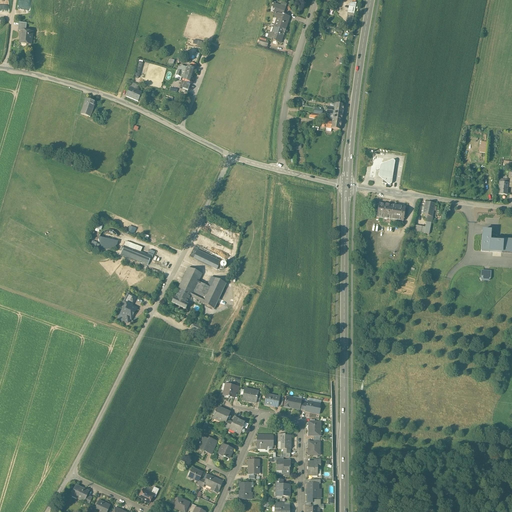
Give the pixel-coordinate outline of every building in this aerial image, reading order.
[(18,0),(17,8),(29,10),(31,0),(18,0)] [(353,24),(356,2),(350,1),(347,20),(349,20),(349,24),(353,24)] [(280,6),(276,5),(274,12),(276,13),(275,14),(276,14),(276,13),(282,15),(282,14),(283,14),(285,8),(280,6)] [(282,15),(276,13),(276,14),(274,18),(277,19),(275,27),(285,30),(286,27),(288,22),(287,22),(289,17),(290,17),(283,14),(282,14),(282,15)] [(26,24),(19,23),(18,31),(20,31),(26,31),(26,24)] [(285,30),(275,27),(272,34),(269,33),(268,38),(274,40),(274,41),(273,43),(274,44),(276,45),(278,44),(278,43),(281,43),(280,43),(282,38),(283,38),(284,33),(285,30)] [(26,31),(20,31),(20,34),(21,35),(20,44),(31,45),(33,32),(26,31)] [(136,60),(133,77),(140,78),(143,61),(136,60)] [(191,65),(188,65),(187,69),(186,72),(194,74),(196,67),(191,65)] [(194,74),(186,72),(185,74),(184,78),(186,79),(191,81),(192,81),(194,74)] [(142,93),(130,88),(126,97),(138,102),(142,93)] [(95,102),(86,99),(80,114),(90,118),(95,102)] [(344,106),(335,104),(334,108),(334,112),(343,113),(344,106)] [(343,113),(334,112),(333,115),(333,119),(342,120),(343,113)] [(323,119),(322,127),(326,128),(326,131),(331,132),(331,129),(332,122),(328,122),(329,120),(327,120),(328,119),(323,119)] [(342,120),(333,119),(332,122),(331,129),(340,130),(342,120)] [(383,180),(391,177),(393,163),(393,162),(392,161),(379,165),(377,176),(383,181),(383,180)] [(391,177),(383,180),(383,181),(382,184),(386,184),(387,184),(389,184),(389,185),(390,185),(391,185),(391,184),(391,183),(392,176),(391,177)] [(508,183),(499,182),(498,195),(507,196),(508,183)] [(435,204),(425,202),(424,208),(422,207),(421,211),(423,212),(423,215),(425,215),(425,217),(427,218),(427,216),(432,217),(435,204)] [(405,207),(379,203),(378,209),(377,209),(376,211),(377,211),(377,217),(403,221),(405,207)] [(432,217),(427,216),(427,218),(425,227),(424,233),(429,234),(432,217)] [(127,230),(134,233),(137,228),(130,225),(127,230)] [(491,231),(482,230),(481,252),(511,254),(511,240),(491,239),(491,231)] [(117,243),(118,240),(117,236),(115,233),(112,231),(108,231),(105,231),(102,233),(100,236),(99,240),(100,244),(102,247),(105,249),(108,249),(112,249),(115,247),(117,243)] [(151,256),(124,245),(121,254),(147,265),(151,256)] [(202,252),(193,248),(189,256),(198,260),(202,252)] [(215,258),(202,252),(198,260),(211,266),(215,258)] [(220,261),(215,258),(211,266),(216,269),(220,261)] [(201,274),(188,267),(178,289),(179,289),(177,294),(189,300),(190,297),(193,292),(201,274)] [(491,271),(480,271),(480,279),(482,282),(488,282),(490,279),(491,271)] [(226,283),(211,276),(201,296),(205,298),(202,302),(202,304),(213,309),(214,308),(215,305),(226,283)] [(201,296),(193,292),(190,297),(193,298),(202,302),(205,298),(201,296)] [(126,304),(120,314),(126,317),(123,321),(128,323),(130,319),(131,320),(132,318),(131,318),(132,316),(133,316),(137,309),(131,306),(136,298),(128,294),(123,303),(126,304)] [(189,300),(177,294),(175,298),(174,298),(171,303),(185,310),(188,305),(189,305),(190,303),(188,302),(189,300)] [(206,330),(192,323),(190,327),(203,334),(206,330)] [(237,387),(225,384),(223,396),(228,397),(228,398),(229,398),(229,397),(234,398),(235,393),(237,387)] [(258,392),(244,389),(242,400),(256,403),(256,399),(258,392)] [(279,398),(266,395),(264,405),(277,407),(278,405),(279,398)] [(295,399),(286,397),(286,401),(285,401),(285,402),(284,407),(289,408),(290,408),(299,410),(299,409),(301,403),(301,401),(295,400),(295,399)] [(320,405),(307,402),(307,404),(305,410),(305,411),(319,414),(320,410),(319,409),(320,405)] [(230,413),(218,408),(218,407),(213,419),(225,424),(227,420),(227,419),(228,419),(228,418),(230,413)] [(245,423),(234,418),(232,423),(230,428),(229,430),(240,435),(242,429),(243,429),(243,428),(246,429),(248,425),(245,423)] [(320,422),(309,422),(308,436),(313,436),(320,437),(320,436),(318,436),(318,429),(320,430),(320,422)] [(285,435),(278,435),(278,442),(281,442),(281,449),(283,449),(290,449),(290,436),(285,436),(285,435)] [(272,436),(260,436),(260,441),(258,441),(257,449),(265,449),(265,446),(272,446),(272,436)] [(208,440),(203,438),(200,444),(199,443),(199,444),(200,444),(198,448),(201,450),(201,448),(204,449),(203,451),(207,452),(207,451),(209,452),(214,441),(209,438),(208,440)] [(231,442),(224,439),(221,444),(223,444),(229,447),(231,442)] [(209,452),(209,453),(211,455),(217,442),(214,441),(209,452)] [(313,442),(308,442),(308,455),(317,456),(317,449),(320,449),(320,442),(313,442)] [(229,447),(223,444),(221,449),(222,449),(220,454),(224,457),(225,458),(226,457),(228,459),(231,454),(233,449),(229,447)] [(259,460),(249,460),(249,474),(259,474),(259,460)] [(283,461),(276,461),(276,470),(283,470),(283,475),(289,475),(289,469),(290,469),(290,461),(283,461)] [(314,462),(308,462),(308,476),(317,476),(317,469),(320,469),(320,462),(314,462)] [(201,473),(192,469),(189,476),(193,478),(193,479),(198,482),(200,478),(201,477),(199,476),(201,473)] [(222,482),(208,476),(206,481),(204,484),(205,484),(212,488),(211,491),(217,493),(222,482)] [(283,484),(276,483),(276,495),(282,495),(282,497),(290,497),(290,485),(283,485),(283,484)] [(249,484),(240,484),(239,499),(252,500),(252,495),(249,495),(249,484)] [(317,484),(308,484),(308,502),(313,502),(313,498),(318,498),(318,484),(317,484)] [(89,492),(75,486),(74,490),(75,490),(72,496),(73,495),(80,499),(80,500),(84,502),(84,501),(87,496),(89,492)] [(151,493),(143,490),(139,498),(143,499),(142,500),(149,503),(152,497),(153,495),(151,493)] [(178,498),(174,508),(182,511),(185,511),(188,507),(189,503),(178,498)] [(107,511),(110,506),(99,501),(96,508),(95,511),(96,511),(97,511),(107,511)]
